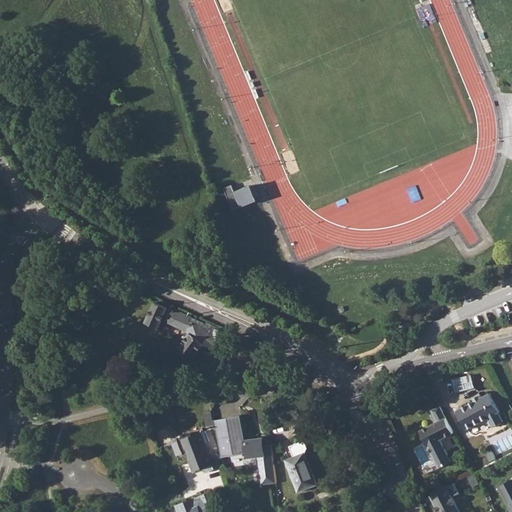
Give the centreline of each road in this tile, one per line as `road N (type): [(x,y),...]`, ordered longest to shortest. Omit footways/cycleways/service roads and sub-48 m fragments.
road 1 (tertiary): [(409,511),(354,386),(288,338),(95,250),(32,205)]
road 2 (tertiary): [(0,430),(9,250),(32,205)]
